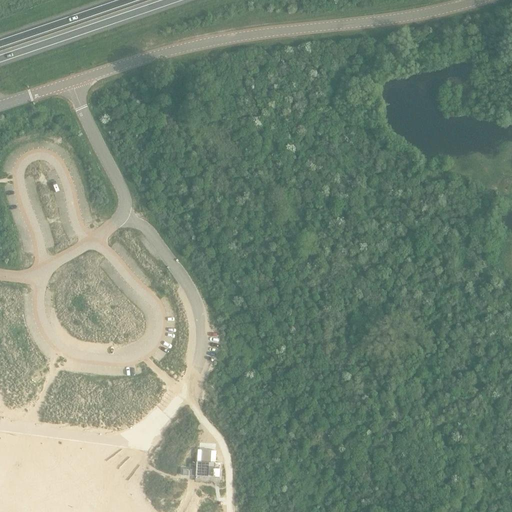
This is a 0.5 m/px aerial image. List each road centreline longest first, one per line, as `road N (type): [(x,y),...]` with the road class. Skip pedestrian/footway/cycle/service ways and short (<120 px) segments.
road 1 (unclassified): [(480,0),(210,42),(117,67)]
road 2 (trunk): [(0,59),(171,0)]
road 3 (trunk): [(128,0),(0,43)]
road 4 (unclassified): [(0,105),(117,67)]
